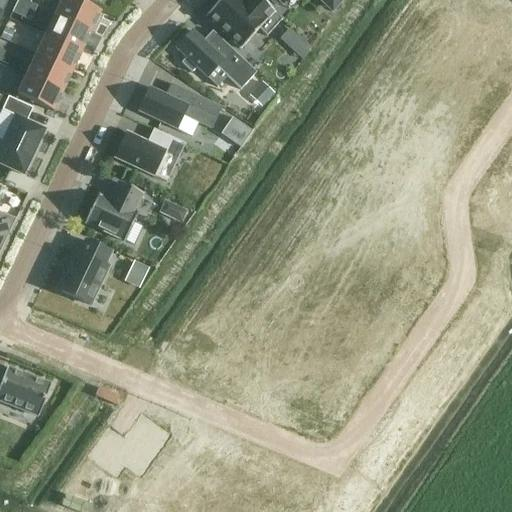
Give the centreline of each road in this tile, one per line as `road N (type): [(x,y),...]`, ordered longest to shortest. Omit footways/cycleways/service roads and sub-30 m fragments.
road 1 (residential): [(0,327),(331,460),(462,280),(454,197),(511,115)]
road 2 (residential): [(0,316),(119,61),(169,0)]
